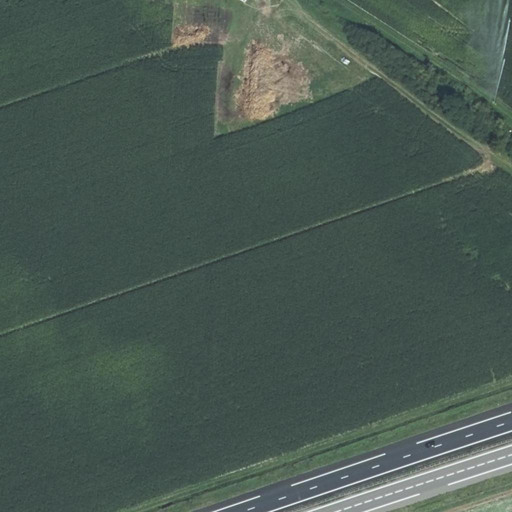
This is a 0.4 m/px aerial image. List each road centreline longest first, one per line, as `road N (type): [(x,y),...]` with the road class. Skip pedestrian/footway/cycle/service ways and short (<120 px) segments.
road 1 (motorway): [(511,420),(242,511)]
road 2 (track): [(284,0),(511,169)]
road 3 (motorway): [(339,511),(511,453)]
